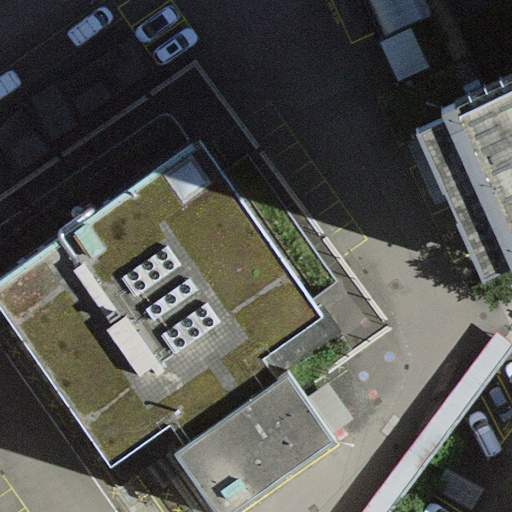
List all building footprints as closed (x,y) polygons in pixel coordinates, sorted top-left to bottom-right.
[(463,69),(431,0),(344,0),(389,101),(463,69)] [(511,47),(511,0),(453,0),(484,61),(511,47)] [(442,119),(412,132),(439,192),(445,189),(458,217),(453,219),(480,277),(509,263),(511,268),(511,87),(455,114),(452,107),(439,113),(442,119)] [(175,447),(220,511),(226,511),(336,438),(288,368),(277,375),(273,369),(293,354),(278,332),(310,310),(192,142),(94,210),(87,199),(70,211),(77,222),(0,276),(0,287),(113,448),(166,411),(186,440),(175,447)] [(398,511),(511,356),(511,327),(500,321),(360,511),(398,511)]
